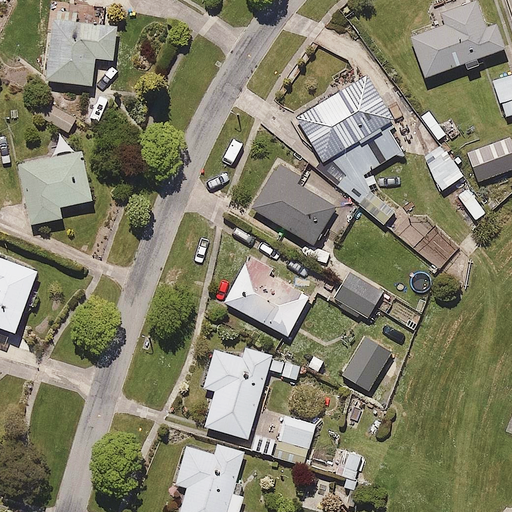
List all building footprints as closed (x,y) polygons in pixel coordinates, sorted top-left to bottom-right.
[(480,55),(506,47),(497,20),(486,23),(478,0),(475,0),(446,10),(450,21),(410,34),(424,74),(465,61),(467,69),(483,63),(480,55)] [(58,21),(50,21),(50,82),(93,82),(93,58),(116,58),(116,25),(77,25),(77,12),(58,12),(58,21)] [(503,100),(508,115),(511,113),(511,73),(491,80),(498,102),(503,100)] [(369,76),(298,114),(323,160),(394,122),(369,76)] [(425,99),(432,115),(455,106),(449,89),(425,99)] [(87,114),(60,96),(42,122),(69,140),(87,114)] [(393,132),(375,143),(387,161),(404,149),(393,132)] [(511,133),(464,151),(477,185),(511,171),(511,133)] [(372,147),(337,163),(344,172),(333,185),(382,226),(397,208),(373,188),(379,180),(370,172),(378,161),(372,147)] [(61,204),(93,198),(84,152),(19,164),(30,221),(63,214),(61,204)] [(305,175),(279,160),(251,207),(315,246),(338,208),(300,184),(305,175)] [(470,187),(457,196),(475,221),(488,212),(470,187)] [(430,236),(403,213),(389,230),(438,270),(455,249),(434,231),(430,236)] [(36,271),(0,256),(0,324),(14,329),(36,271)] [(310,291),(249,256),(225,300),(286,334),(310,291)] [(381,293),(347,273),(332,299),(366,319),(381,293)] [(393,353),(368,338),(344,376),(368,392),(393,353)] [(304,363),(273,355),(244,347),(241,356),(215,349),(204,390),(213,392),(204,426),(251,438),(268,373),(299,381),(303,368),(304,363)] [(331,362),(316,351),(305,367),(319,377),(331,362)] [(360,422),(368,403),(355,397),(346,416),(360,422)] [(305,465),(317,422),(281,412),(269,456),(305,465)] [(179,511),(238,511),(243,496),(231,493),(242,450),(216,443),(214,452),(187,445),(177,483),(186,485),(179,511)]
